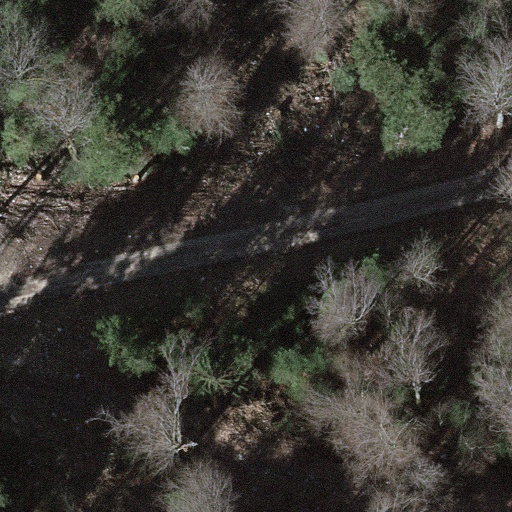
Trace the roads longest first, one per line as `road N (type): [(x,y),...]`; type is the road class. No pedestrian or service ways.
road 1 (track): [(0,296),(511,174)]
road 2 (track): [(0,381),(129,400),(439,511)]
